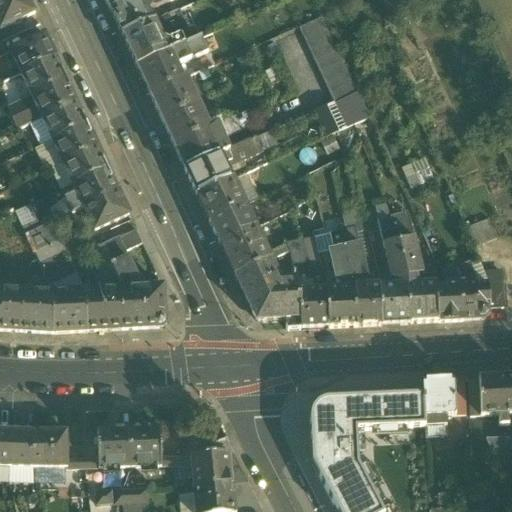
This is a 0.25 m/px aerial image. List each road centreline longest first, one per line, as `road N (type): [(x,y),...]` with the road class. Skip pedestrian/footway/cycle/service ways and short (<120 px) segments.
road 1 (tertiary): [(66,0),(233,367)]
road 2 (secondary): [(233,367),(511,351)]
road 3 (secondary): [(0,371),(233,367)]
road 4 (residential): [(233,367),(296,511)]
